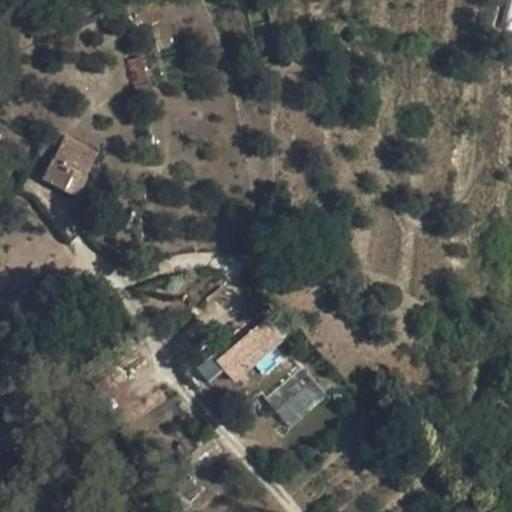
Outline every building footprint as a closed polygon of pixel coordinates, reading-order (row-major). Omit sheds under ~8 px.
[(128,60),(134,86),(148,83),(142,57),(128,60)] [(66,136),(54,159),(87,176),(99,152),(66,136)] [(87,176),(54,159),(44,179),(77,196),(87,176)] [(270,331),(260,319),(218,355),(214,359),(220,367),(233,382),(254,364),(246,354),(257,345),(256,344),(270,331)] [(220,367),(214,359),(218,355),(212,348),(184,373),(197,387),(220,367)] [(267,401),(291,428),(327,396),(303,369),(267,401)]
